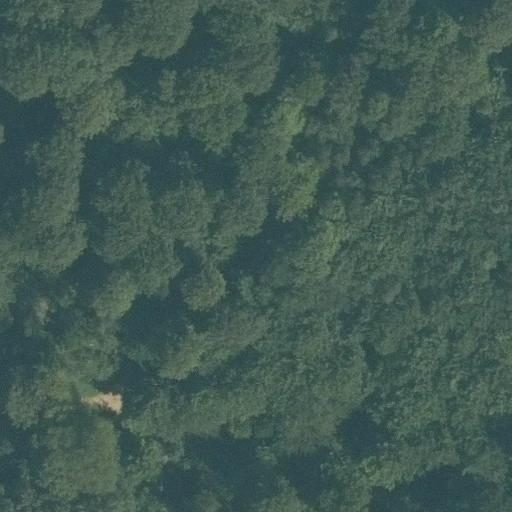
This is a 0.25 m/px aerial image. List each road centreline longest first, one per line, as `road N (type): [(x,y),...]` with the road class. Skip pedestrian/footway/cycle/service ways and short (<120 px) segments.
road 1 (track): [(458,0),(125,353),(86,405)]
road 2 (track): [(140,410),(246,413),(511,391)]
road 3 (track): [(422,511),(316,473),(301,448)]
